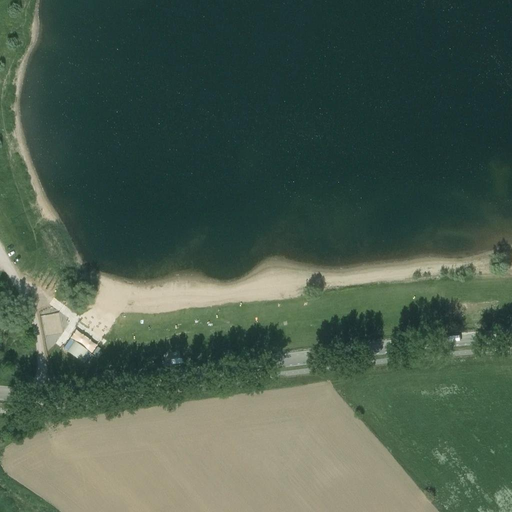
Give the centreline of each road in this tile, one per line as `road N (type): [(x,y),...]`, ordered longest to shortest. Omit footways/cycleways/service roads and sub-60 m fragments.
road 1 (tertiary): [(511,336),(41,395)]
road 2 (unclassified): [(41,395),(39,328),(0,251)]
